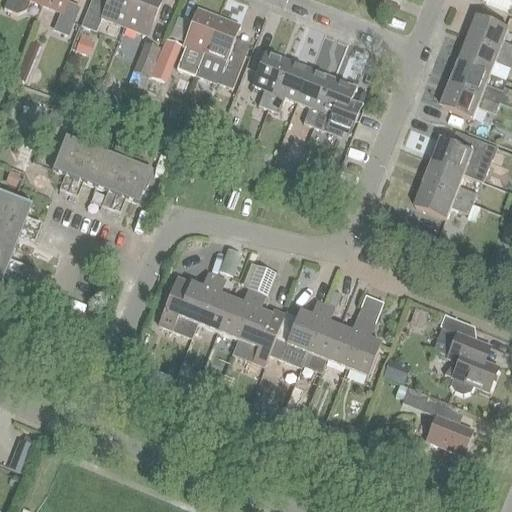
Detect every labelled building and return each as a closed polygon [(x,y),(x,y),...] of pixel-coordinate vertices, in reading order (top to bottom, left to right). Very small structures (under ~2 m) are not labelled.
[(29,5),(41,9),(45,0),(7,0),(3,12),(17,18),(26,14),(29,5)] [(68,0),(45,0),(41,9),(62,17),(55,33),(67,38),(76,15),(65,11),(68,0)] [(102,21),(124,30),(135,0),(109,0),(106,8),(91,2),(81,30),(96,36),(102,21)] [(135,0),(124,30),(147,39),(162,0),(135,0)] [(179,65),(176,72),(194,80),(197,72),(203,58),(204,58),(218,21),(197,13),(183,50),(185,51),(179,65)] [(477,20),(467,48),(511,63),(511,48),(504,45),(509,33),(477,20)] [(204,58),(196,79),(231,93),(245,58),(230,52),(239,29),(218,21),(204,58)] [(75,54),(84,57),(89,44),(80,40),(75,54)] [(164,42),(150,79),(165,85),(166,86),(171,71),(180,49),(164,42)] [(23,85),(39,48),(30,44),(15,82),(23,85)] [(159,51),(143,45),(132,74),(148,80),(159,51)] [(511,63),(467,48),(459,66),(491,78),(496,66),(511,72),(511,63)] [(258,109),(268,113),(287,64),(264,55),(251,88),(264,93),(258,109)] [(310,73),(287,64),(268,113),(278,117),(285,101),(297,106),(310,73)] [(486,90),(491,78),(459,66),(451,88),(500,108),(511,112),(511,94),(506,92),(504,97),(486,90)] [(332,82),(310,73),(297,106),(309,111),(303,127),(313,131),(332,83),(332,82)] [(332,82),(332,83),(313,131),(323,135),(330,119),(342,124),(355,91),(332,82)] [(38,96),(50,101),(53,93),(41,88),(38,96)] [(495,118),(500,108),(451,88),(442,111),(473,124),(478,111),(495,118)] [(105,102),(96,106),(101,118),(110,114),(105,102)] [(64,116),(51,112),(48,120),(44,118),(39,131),(56,138),(64,116)] [(217,146),(211,161),(228,167),(241,172),(250,150),(237,145),(240,136),(223,130),(217,146)] [(178,132),(173,145),(182,149),(188,136),(178,132)] [(442,143),(433,166),(464,179),(482,186),(491,163),(493,164),(497,151),(456,136),(452,147),(442,143)] [(118,139),(114,149),(129,155),(133,145),(118,139)] [(59,193),(68,197),(87,149),(65,140),(52,174),(64,178),(59,193)] [(94,190),(106,157),(87,149),(68,197),(77,201),(83,186),(94,190)] [(266,155),(254,150),(248,166),(260,170),(266,155)] [(129,166),(106,157),(94,190),(107,195),(101,210),(111,214),(129,166)] [(151,174),(129,166),(111,214),(119,217),(125,202),(138,207),(151,174)] [(294,172),(282,166),(279,173),(277,178),(291,184),(296,173),(294,172)] [(464,179),(433,166),(424,189),(473,208),(477,198),(459,191),(464,179)] [(6,186),(15,190),(20,178),(10,175),(6,186)] [(330,185),(309,177),(305,188),(325,196),(330,185)] [(469,219),(473,208),(424,189),(415,212),(446,224),(451,212),(469,219)] [(0,220),(33,234),(38,236),(41,227),(26,221),(31,209),(0,196),(0,220)] [(0,245),(10,250),(15,251),(19,240),(34,245),(38,236),(33,234),(0,220),(0,245)] [(15,251),(10,250),(0,245),(0,270),(21,279),(25,270),(10,264),(15,251)] [(238,279),(247,257),(230,251),(222,273),(238,279)] [(18,288),(21,280),(21,279),(0,270),(0,288),(3,282),(18,288)] [(201,291),(190,286),(190,287),(177,282),(159,329),(192,342),(216,280),(207,276),(201,291)] [(198,328),(217,336),(231,303),(219,298),(225,284),(216,280),(192,342),(198,328)] [(242,307),(231,303),(217,336),(237,344),(256,296),(247,292),(242,307)] [(265,300),(256,296),(237,344),(232,358),(263,371),(272,349),(284,318),(273,314),(271,319),(260,314),(265,300)] [(331,296),(326,308),(334,311),(339,299),(331,296)] [(350,335),(339,331),(326,364),(346,372),(374,301),(365,298),(350,335)] [(368,342),(383,305),(374,301),(346,372),(367,380),(380,347),(368,342)] [(286,315),(284,318),(272,349),(284,353),(286,348),(306,356),(325,308),(316,305),(310,319),(299,315),(297,320),(286,315)] [(326,364),(339,331),(328,326),(334,312),(325,308),(306,356),(301,369),(321,377),(326,364)] [(414,312),(409,327),(422,332),(428,316),(414,312)] [(433,352),(448,358),(459,363),(451,380),(454,381),(451,387),(454,393),(463,397),(469,395),(471,389),(487,396),(498,371),(484,365),(490,350),(442,330),(433,352)] [(402,388),(409,371),(389,363),(382,380),(402,388)] [(180,381),(176,391),(190,396),(194,387),(180,381)] [(401,408),(435,421),(425,445),(462,460),(472,435),(446,424),(452,410),(407,392),(401,408)] [(280,423),(299,430),(304,416),(305,413),(287,406),(280,423)] [(296,441),(316,450),(325,428),(304,421),(303,420),(302,425),(301,428),(296,441)] [(352,444),(356,431),(344,427),(339,440),(352,444)]
